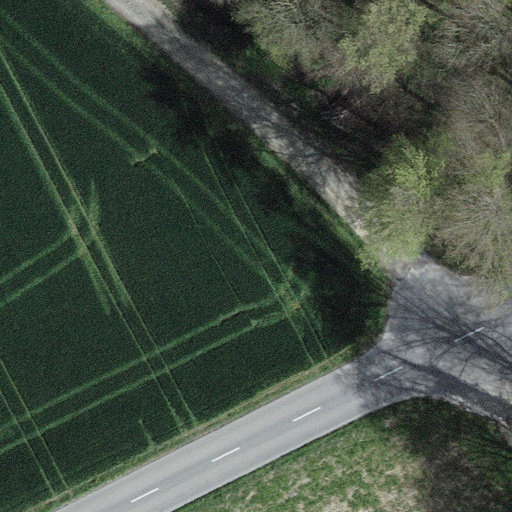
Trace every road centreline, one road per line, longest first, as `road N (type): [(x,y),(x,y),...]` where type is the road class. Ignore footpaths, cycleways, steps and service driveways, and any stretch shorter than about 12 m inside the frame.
road 1 (track): [(110,0),(349,208),(469,336),(511,413)]
road 2 (tertiary): [(110,511),(511,317)]
